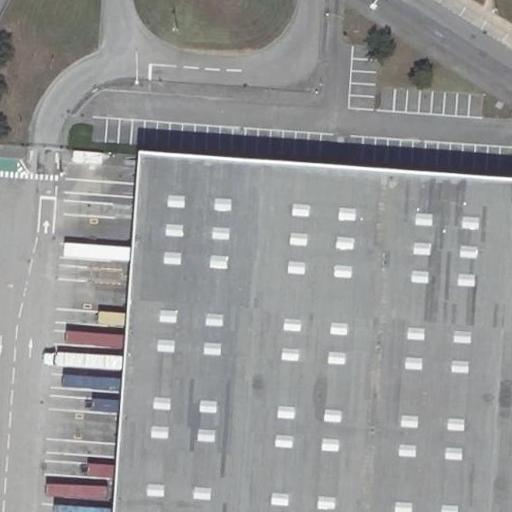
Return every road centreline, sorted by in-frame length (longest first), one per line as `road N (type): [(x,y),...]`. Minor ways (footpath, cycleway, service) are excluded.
road 1 (unknown): [(322,0),(308,49),(293,57),(119,62),(100,71),(73,105),(46,221),(21,511)]
road 2 (unclassified): [(408,0),(511,64)]
